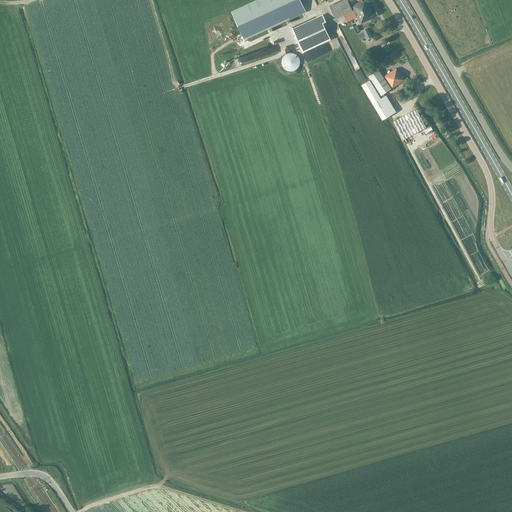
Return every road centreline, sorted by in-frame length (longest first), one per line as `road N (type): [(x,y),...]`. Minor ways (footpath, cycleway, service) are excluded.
road 1 (unclassified): [(386,0),(485,169),(490,229),(502,257)]
road 2 (primary): [(504,181),(399,0)]
road 3 (unclassified): [(411,0),(511,168)]
